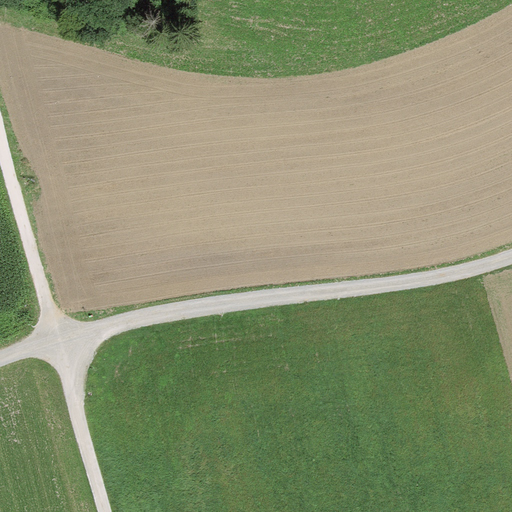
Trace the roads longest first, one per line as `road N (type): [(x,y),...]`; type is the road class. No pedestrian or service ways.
road 1 (track): [(59,340),(137,318),(468,269),(511,254)]
road 2 (track): [(0,134),(59,340)]
road 3 (track): [(106,511),(59,340)]
